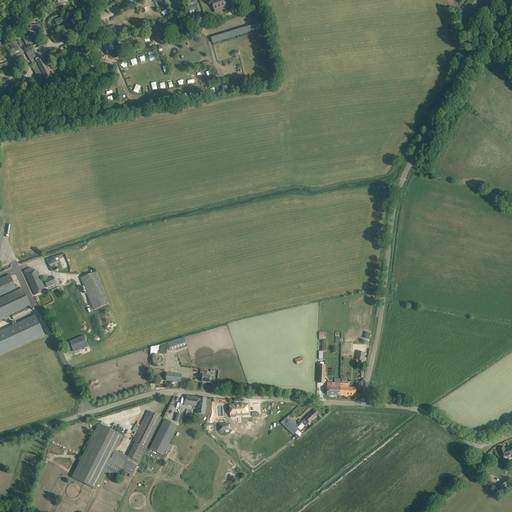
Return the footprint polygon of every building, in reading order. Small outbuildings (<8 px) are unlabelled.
[(215,0),(211,2),(214,10),(225,5),(224,2),(226,1),(227,1),(227,0),(215,0)] [(468,0),(458,13),(468,21),(483,0),(468,0)] [(198,3),(187,7),(189,11),(195,9),(197,15),(202,14),(198,3)] [(68,21),(65,15),(55,20),(57,26),(68,21)] [(51,76),(42,59),(41,57),(31,62),(36,70),(34,71),(37,76),(38,75),(39,76),(42,74),(44,79),(51,76)] [(14,72),(11,73),(10,71),(0,74),(0,81),(15,77),(14,72)] [(33,271),(32,267),(24,271),(35,295),(46,291),(36,270),(34,271),(33,271)] [(108,304),(95,272),(80,278),(94,310),(108,304)] [(10,275),(0,279),(0,296),(16,289),(10,275)] [(47,288),(56,283),(52,276),(43,280),(47,288)] [(69,296),(78,293),(74,281),(71,282),(70,280),(63,283),(69,296)] [(30,306),(23,289),(0,299),(0,320),(11,315),(13,320),(32,311),(30,306)] [(0,353),(43,334),(35,316),(0,332),(0,353)] [(72,349),(86,343),(83,336),(69,342),(72,349)] [(184,338),(167,343),(159,345),(160,352),(169,349),(169,350),(186,345),(184,338)] [(364,353),(359,352),(357,351),(356,360),(363,361),(364,353)] [(202,375),(201,382),(209,383),(210,376),(210,372),(203,371),(203,370),(200,370),(200,375),(202,375)] [(166,373),(166,376),(165,381),(181,382),(182,374),(166,373)] [(348,383),(343,383),(327,383),(326,395),(356,396),(356,388),(348,388),(348,383)] [(199,397),(185,395),(184,405),(198,407),(197,414),(205,415),(206,398),(199,397)] [(250,415),(249,410),(249,405),(243,405),(243,404),(229,405),(230,418),(236,418),(236,416),(250,415)] [(289,415),(293,418),(301,410),(297,406),(289,415)] [(315,410),(311,413),(301,422),(304,426),(319,414),(315,410)] [(127,457),(139,463),(162,418),(148,411),(133,441),(135,442),(127,457)] [(289,420),(289,421),(286,418),(281,423),(293,435),(295,433),(297,431),(298,429),(289,420)] [(164,419),(162,424),(149,449),(163,456),(178,426),(164,419)] [(139,463),(127,457),(115,451),(123,436),(99,424),(72,478),(95,490),(108,464),(133,476),(139,463)] [(509,463),(511,461),(511,452),(509,447),(505,449),(504,447),(498,449),(503,461),(508,459),(509,463)] [(498,493),(508,486),(504,480),(495,488),(498,493)]
